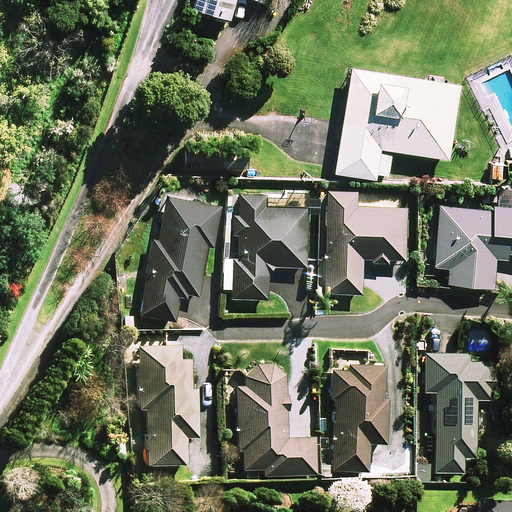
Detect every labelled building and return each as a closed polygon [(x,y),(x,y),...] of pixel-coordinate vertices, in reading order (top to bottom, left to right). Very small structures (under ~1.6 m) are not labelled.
[(262,0),(194,0),(191,11),(229,22),(235,0),(247,0),(262,4),(262,0)] [(351,71),(334,175),(375,181),(376,175),(387,176),(391,152),(447,161),(459,87),(351,71)] [(248,159),(185,159),(185,169),(248,169),(248,159)] [(511,192),(508,192),(507,211),(438,207),(434,269),(448,270),(447,287),(493,289),(495,255),(511,255),(511,192)] [(361,296),(362,260),(372,260),(371,264),(389,264),(389,260),(405,261),(406,210),(356,209),(356,194),(326,193),(324,295),(361,296)] [(265,208),(265,196),(236,195),(232,300),(268,301),(269,268),(305,269),(307,209),(265,208)] [(173,325),(178,300),(187,302),(188,295),(199,297),(208,247),(213,248),(220,207),(164,198),(157,239),(153,238),(139,319),(173,325)] [(178,349),(137,350),(137,412),(145,412),(146,469),(185,469),(185,441),(196,441),(196,393),(189,393),(189,363),(178,363),(178,349)] [(468,358),(424,357),(424,395),(434,395),(433,475),(462,476),(462,461),(473,462),(474,403),(489,403),(490,365),(468,365),(468,358)] [(227,408),(235,408),(236,453),(239,453),(240,473),(261,472),(261,480),(314,478),(312,441),(285,441),(283,368),(244,369),(244,379),(226,380),(227,408)] [(384,370),(346,368),(345,375),(330,374),(329,398),(334,398),(330,473),(365,475),(367,447),(383,448),(385,408),(382,408),(384,370)]
